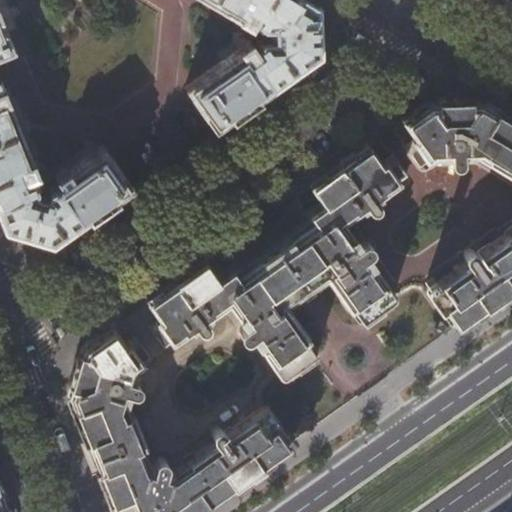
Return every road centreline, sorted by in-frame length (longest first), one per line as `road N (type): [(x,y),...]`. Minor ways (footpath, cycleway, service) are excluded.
road 1 (residential): [(431,23),(2,338)]
road 2 (primary): [(511,360),(297,511)]
road 3 (residential): [(71,511),(2,338)]
